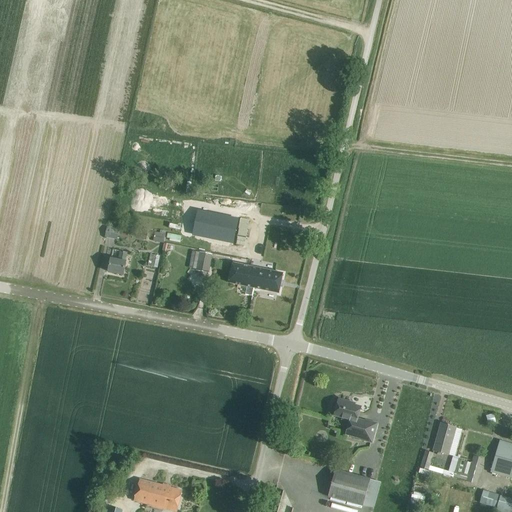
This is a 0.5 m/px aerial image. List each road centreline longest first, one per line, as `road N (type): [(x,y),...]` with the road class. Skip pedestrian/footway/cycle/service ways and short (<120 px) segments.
road 1 (unclassified): [(289,344),(377,0)]
road 2 (tertiary): [(289,344),(0,287)]
road 3 (tertiary): [(511,408),(289,344)]
road 4 (unclassified): [(249,511),(289,344)]
road 5 (track): [(343,141),(511,162)]
